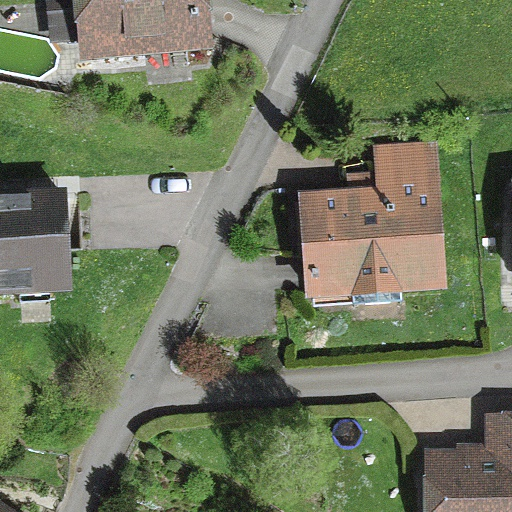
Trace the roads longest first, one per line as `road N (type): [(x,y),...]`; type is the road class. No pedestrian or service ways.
road 1 (residential): [(131,401),(327,0)]
road 2 (residential): [(511,373),(131,401)]
road 3 (residential): [(82,511),(131,401)]
